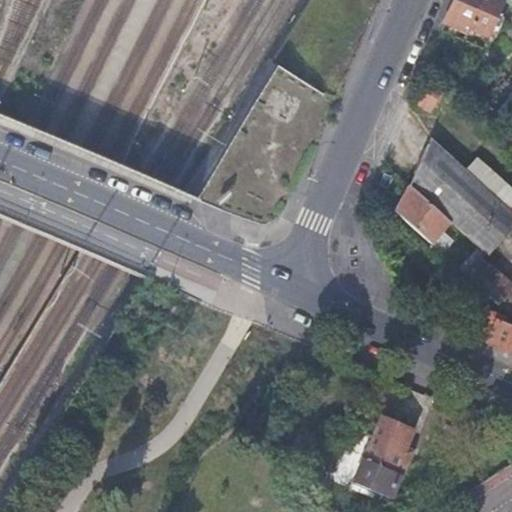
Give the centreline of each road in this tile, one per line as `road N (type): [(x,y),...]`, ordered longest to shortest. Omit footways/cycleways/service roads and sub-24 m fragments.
road 1 (tertiary): [(278,285),(411,0)]
road 2 (secondary): [(0,164),(278,285)]
road 3 (secondary): [(278,285),(511,387)]
